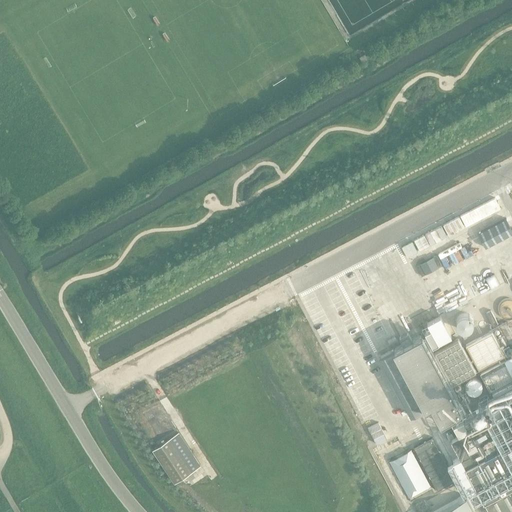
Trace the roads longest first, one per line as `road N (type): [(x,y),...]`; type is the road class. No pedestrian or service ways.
road 1 (unclassified): [(137,511),(0,295)]
road 2 (unknown): [(344,339),(410,299),(487,283),(501,262)]
